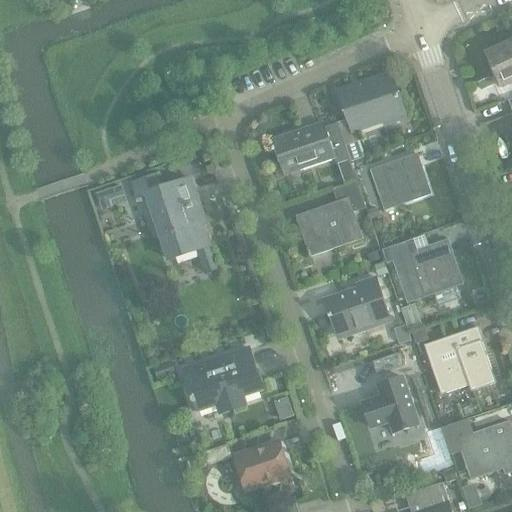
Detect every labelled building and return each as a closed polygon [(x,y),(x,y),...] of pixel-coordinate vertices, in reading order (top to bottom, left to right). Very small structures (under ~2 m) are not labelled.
[(501,91),(511,85),(511,46),(511,44),(485,56),(494,76),(492,77),(494,83),(497,82),(501,91)] [(347,122),(338,125),(351,161),(350,161),(351,164),(365,159),(360,144),(363,143),(359,131),(404,116),(391,77),(339,95),(347,122)] [(489,80),(478,86),(482,93),(493,88),(489,80)] [(284,179),(335,162),(336,165),(350,161),(351,161),(338,125),(325,130),(324,124),(272,141),(284,179)] [(384,212),(432,196),(418,156),(371,173),(384,212)] [(206,275),(217,271),(199,219),(203,217),(190,181),(165,189),(161,176),(132,186),(137,201),(146,197),(169,263),(198,253),(206,275)] [(313,213),(293,220),(300,240),(303,247),(305,247),(310,259),(363,241),(353,216),(367,211),(357,183),(327,193),(331,205),(332,207),(318,211),(319,214),(314,216),(313,213)] [(103,212),(126,204),(120,189),(98,197),(103,212)] [(376,209),(368,212),(371,221),(379,218),(376,209)] [(412,242),(381,252),(386,266),(391,265),(406,305),(462,286),(447,242),(415,253),(412,242)] [(379,253),(368,257),(370,264),(381,260),(379,253)] [(383,264),(375,267),(378,278),(387,275),(383,264)] [(338,342),(392,324),(377,280),(362,285),(363,289),(324,302),(329,317),(327,318),(328,321),(331,320),(338,342)] [(429,341),(425,329),(412,333),(416,346),(429,341)] [(471,394),(496,385),(483,345),(484,345),(479,329),(425,347),(441,397),(469,387),(471,394)] [(246,400),(263,394),(248,351),(185,373),(199,416),(217,410),(219,418),(248,408),(246,400)] [(400,354),(374,363),(378,374),(403,366),(400,354)] [(157,383),(175,379),(171,364),(153,368),(157,383)] [(382,399),(364,405),(372,430),(374,429),(391,424),(395,435),(419,426),(403,379),(379,387),(382,399)] [(283,410),(286,419),(296,415),(290,398),(278,402),(281,411),(283,410)] [(465,421),(442,430),(452,457),(462,453),(471,481),(504,470),(506,475),(511,473),(511,430),(510,423),(486,431),(487,432),(470,438),(465,421)] [(452,467),(439,430),(427,434),(434,457),(417,462),(422,477),(452,467)] [(256,489),(291,478),(280,444),(234,459),(242,483),(245,482),(255,487),(256,489)] [(208,468),(231,460),(227,447),(204,455),(208,468)] [(202,456),(188,460),(192,472),(206,467),(202,456)] [(454,473),(444,477),(447,483),(456,480),(454,473)] [(424,511),(451,511),(443,485),(418,493),(424,511)] [(481,501),(468,505),(470,510),(482,506),(481,501)]
